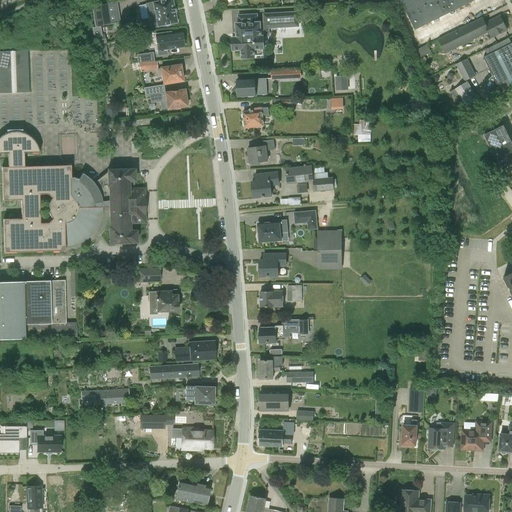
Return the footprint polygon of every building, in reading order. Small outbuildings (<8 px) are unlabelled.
[(150,28),(151,28),(177,23),(178,23),(178,22),(177,23),(176,14),(176,13),(174,13),(173,9),(175,9),(174,9),(172,0),(166,0),(154,3),(154,2),(153,2),(153,3),(149,4),(152,18),(148,18),(147,19),(146,20),(146,22),(146,24),(146,25),(147,27),(149,28),(150,28)] [(400,0),(415,30),(475,0),(400,0)] [(95,26),(111,24),(108,3),(92,6),(95,26)] [(234,38),(232,38),(232,50),(242,50),(242,58),(254,57),(254,56),(263,55),(263,48),(264,48),(263,37),(263,36),(261,36),(260,28),(264,28),(264,29),(269,28),(298,26),(298,12),(263,14),(264,22),(258,22),(257,14),(238,16),(239,24),(236,24),(237,32),(234,32),(234,38)] [(445,53),(488,32),(491,38),(507,30),(500,16),(485,24),(482,18),(438,40),(445,53)] [(167,55),(167,49),(184,47),(182,33),(172,34),(171,32),(156,34),(159,50),(157,50),(158,56),(167,55)] [(511,49),(509,44),(483,58),(502,94),(511,88),(511,49)] [(0,51),(0,93),(29,93),(27,51),(0,51)] [(138,63),(154,61),(153,52),(137,55),(138,63)] [(456,64),(464,81),(476,75),(467,58),(456,64)] [(157,61),(154,61),(138,63),(140,72),(148,72),(148,70),(157,70),(158,77),(163,76),(164,84),(183,81),(181,65),(161,68),(157,69),(157,61)] [(271,80),(301,78),(301,68),(271,70),(271,80)] [(347,77),(336,77),(337,90),(344,90),(344,84),(347,84),(347,77)] [(254,97),(255,96),(267,95),(266,79),(238,80),(238,89),(236,90),(236,93),(238,94),(238,96),(248,96),(249,97),(254,97)] [(467,82),(456,89),(452,92),(463,110),(467,108),(468,109),(479,102),(467,82)] [(188,99),(186,99),(185,90),(165,93),(162,93),(161,85),(144,88),(145,96),(159,94),(161,110),(187,106),(187,104),(188,103),(188,99)] [(332,109),(344,108),(344,97),(332,97),(332,109)] [(264,125),(262,115),(270,114),(270,110),(268,110),(268,107),(255,109),(256,111),(244,113),(246,128),(264,125)] [(371,121),(357,121),(357,142),(371,142),(371,121)] [(511,162),(511,141),(504,125),(484,135),(501,168),(511,162)] [(90,178),(89,178),(87,176),(85,175),(83,174),(82,173),(79,179),(73,177),(71,177),(71,165),(25,166),(24,153),(40,153),(39,151),(39,150),(39,148),(38,147),(37,145),(37,144),(36,142),(35,141),(34,139),(32,138),(30,136),(29,135),(27,134),(25,133),(24,133),(22,132),(19,131),(17,131),(13,131),(12,131),(10,132),(9,132),(7,133),(5,134),(3,134),(2,135),(0,137),(0,136),(0,153),(8,154),(8,167),(2,167),(3,200),(21,200),(22,218),(3,219),(4,252),(65,250),(65,247),(66,247),(69,247),(72,246),(73,246),(76,245),(77,245),(79,244),(81,243),(82,242),(85,241),(86,240),(88,238),(89,237),(91,235),(93,233),(95,231),(96,230),(97,229),(97,228),(98,226),(99,224),(100,221),(101,220),(102,217),(102,215),(103,212),(103,209),(103,208),(110,207),(110,227),(109,227),(110,243),(138,242),(137,230),(131,230),(131,223),(146,223),(145,188),(130,189),(130,181),(136,181),(136,169),(108,170),(108,172),(94,183),(93,181),(92,180),(90,178)] [(136,131),(126,131),(126,142),(130,142),(136,142),(136,131)] [(260,141),(261,147),(248,149),(250,163),(268,161),(267,150),(275,149),(274,139),(260,141)] [(312,165),(286,168),(288,184),(313,181),(314,191),(334,190),(332,176),(328,177),(328,172),(313,173),(312,165)] [(273,196),(271,186),(279,185),(278,171),(254,173),(255,181),(252,182),(254,198),(273,196)] [(511,189),(510,188),(502,193),(511,207),(511,189)] [(300,212),(301,223),(307,223),(317,222),(316,210),(300,212)] [(260,234),(258,236),(258,239),(260,240),(260,242),(282,240),(281,235),(281,232),(287,232),(287,227),(286,220),(280,220),(271,221),(271,223),(259,224),(260,234)] [(318,262),(342,262),(342,238),(318,238),(318,262)] [(271,254),(271,260),(260,260),(260,277),(278,276),(278,265),(285,264),(285,253),(271,254)] [(67,304),(72,304),(71,298),(76,298),(75,268),(70,268),(71,279),(66,279),(67,304)] [(158,280),(158,268),(136,269),(137,281),(158,280)] [(511,272),(503,277),(508,288),(509,287),(510,290),(509,290),(511,295),(511,272)] [(0,339),(77,337),(77,322),(66,323),(65,280),(0,281),(0,339)] [(288,301),(302,301),(302,285),(288,285),(288,301)] [(158,315),(158,312),(179,311),(178,302),(178,295),(171,295),(171,291),(148,292),(149,315),(158,315)] [(261,307),(274,307),(283,306),(283,291),(274,291),(261,291),(261,307)] [(275,325),(275,328),(259,329),(259,334),(258,336),(258,340),(260,341),(260,343),(277,342),(277,336),(290,336),(290,331),(301,331),(301,334),(308,334),(308,319),(284,320),(284,325),(275,325)] [(175,362),(191,361),(216,359),(214,341),(190,343),(190,347),(174,348),(175,362)] [(420,349),(419,360),(427,361),(428,350),(420,349)] [(166,362),(166,351),(158,351),(158,362),(166,362)] [(274,378),(273,372),(280,371),(280,365),(283,365),(282,356),(271,357),(272,360),(260,361),(260,379),(274,378)] [(199,377),(198,364),(150,367),(151,379),(199,377)] [(287,374),(287,382),(310,382),(310,373),(302,373),(302,366),(288,366),(288,374),(287,374)] [(185,399),(195,400),(195,403),(214,404),(215,387),(196,386),(185,386),(185,399)] [(408,410),(424,411),(424,388),(409,387),(408,410)] [(129,388),(81,389),(81,404),(129,403),(129,388)] [(261,411),(288,410),(288,392),(261,392),(261,411)] [(313,421),(314,411),(297,410),(296,420),(313,421)] [(341,418),(339,411),(331,412),(332,420),(341,418)] [(151,415),(141,415),(141,428),(151,428),(151,415)] [(401,432),(400,446),(414,447),(414,445),(416,445),(417,420),(412,420),(411,426),(403,425),(403,432),(401,432)] [(63,421),(53,421),(53,431),(64,431),(63,421)] [(283,446),(283,443),(292,444),(292,435),(294,435),(294,423),(283,422),(283,431),(261,430),(260,445),(283,446)] [(476,422),(476,431),(462,430),(462,439),(464,439),(464,447),(474,448),(474,450),(483,450),(483,437),(491,437),(491,423),(476,422)] [(427,432),(427,438),(429,440),(429,448),(437,448),(439,450),(441,451),(443,448),(445,448),(445,447),(452,447),(453,439),(454,424),(442,423),(437,423),(437,429),(430,429),(430,430),(427,432)] [(500,434),(499,451),(501,451),(502,453),(504,454),(506,453),(507,452),(511,452),(511,424),(509,424),(509,434),(500,434)] [(0,434),(0,453),(19,453),(19,450),(19,438),(26,438),(26,426),(4,426),(4,434),(0,434)] [(182,450),(199,450),(199,448),(212,449),(213,431),(199,430),(200,428),(183,428),(183,429),(173,429),(172,437),(182,437),(182,450)] [(30,430),(30,443),(37,443),(37,452),(60,452),(60,436),(43,436),(43,430),(30,430)] [(174,501),(175,499),(192,503),(196,484),(178,480),(176,490),(172,489),(170,500),(174,501)] [(210,487),(196,484),(192,503),(206,506),(210,487)] [(38,511),(38,507),(43,507),(41,485),(27,486),(28,508),(29,508),(29,511),(38,511)] [(400,491),(399,496),(401,497),(399,511),(430,511),(431,503),(418,502),(415,499),(416,491),(408,490),(407,489),(403,489),(400,491)] [(487,511),(489,495),(476,494),(476,496),(465,495),(464,511),(487,511)] [(281,511),(276,511),(263,508),(266,499),(251,496),(247,511),(281,511)] [(330,498),(328,511),(343,511),(344,499),(330,498)] [(446,501),(445,511),(460,511),(461,502),(446,501)]
